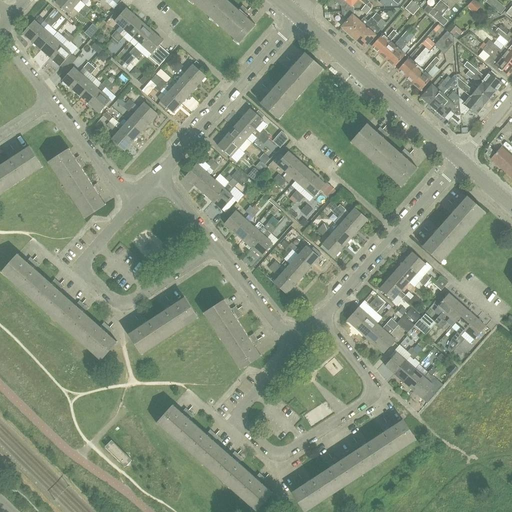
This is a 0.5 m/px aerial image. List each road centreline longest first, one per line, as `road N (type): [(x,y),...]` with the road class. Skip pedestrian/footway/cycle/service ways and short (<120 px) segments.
road 1 (residential): [(273,371),(232,417),(272,451),(288,451),(367,398),(371,380),(320,320)]
road 2 (tertiary): [(459,158),(298,15)]
road 3 (residential): [(157,176),(298,15)]
road 4 (residential): [(499,323),(397,232)]
road 5 (residential): [(130,207),(52,101)]
road 6 (residential): [(397,232),(299,146)]
road 7 (residential): [(296,342),(216,250)]
